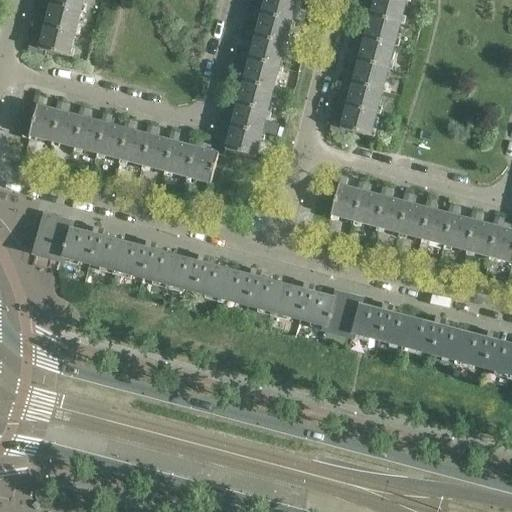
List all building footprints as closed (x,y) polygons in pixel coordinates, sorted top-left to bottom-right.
[(81,12),(84,0),(52,0),(53,0),(51,0),(41,0),(40,6),(50,9),(51,5),(81,12)] [(292,23),(298,0),(296,0),(265,0),(263,11),(262,15),(292,23)] [(401,24),(407,2),(400,0),(375,0),(372,12),(361,10),(359,18),(369,21),(371,16),(401,24)] [(75,36),(81,12),(51,5),(50,9),(47,23),(36,21),(34,29),(44,32),(45,28),(75,36)] [(286,46),(292,23),(262,15),(263,11),(252,8),(250,16),(261,19),(257,33),(256,37),(286,46)] [(395,47),(401,24),(371,16),(369,21),(366,35),(355,32),(353,41),(363,44),(365,39),(395,47)] [(69,58),(75,36),(45,28),(44,32),(40,46),(30,43),(28,52),(45,56),(46,52),(53,54),(69,58)] [(280,68),(286,46),(256,37),(257,33),(246,30),(244,39),(255,42),(251,56),(250,60),(280,68)] [(389,69),(395,47),(365,39),(363,44),(360,58),(349,55),(347,63),(357,66),(359,61),(389,69)] [(274,90),(280,68),(250,60),(251,56),(240,53),(238,61),(249,64),(245,78),(244,82),(274,90)] [(383,92),(389,69),(359,61),(357,66),(358,66),(354,80),(343,77),(341,86),(352,89),(353,84),(383,92)] [(268,113),(274,90),(244,82),(245,78),(234,75),(232,84),(243,86),(239,101),(238,105),(268,113)] [(377,114),(383,92),(353,84),(352,89),(348,103),(337,100),(335,108),(345,111),(347,106),(377,114)] [(60,113),(56,112),(42,108),(45,97),(36,95),(31,113),(35,114),(29,137),(53,143),(60,113)] [(262,136),(268,113),(238,105),(239,101),(228,98),(226,106),(237,109),(233,123),(232,128),(262,136)] [(75,149),(83,119),(79,118),(65,114),(67,104),(59,101),(56,112),(60,113),(53,143),(75,149)] [(371,138),(377,114),(347,106),(345,111),(346,111),(342,125),(331,123),(329,131),(347,136),(348,132),(371,138)] [(98,155),(106,125),(101,124),(87,120),(90,110),(81,107),(79,118),(83,119),(75,149),(98,155)] [(128,131),(124,130),(110,126),(112,115),(104,113),(101,124),(106,125),(98,155),(120,161),(128,131)] [(143,167),(151,137),(146,136),(132,132),(135,122),(127,119),(124,130),(128,131),(120,161),(143,167)] [(256,159),(262,136),(232,128),(233,123),(222,120),(220,129),(231,132),(226,151),(256,159)] [(173,143),(169,142),(155,138),(158,127),(149,125),(146,136),(151,137),(143,167),(166,173),(173,143)] [(196,149),(191,148),(177,144),(180,134),(172,131),(169,142),(173,143),(166,173),(188,179),(196,149)] [(211,185),(219,156),(219,155),(200,150),(203,139),(194,137),(191,148),(196,149),(188,179),(211,185)] [(354,222),(362,193),(358,191),(344,188),(346,177),(338,175),(333,192),(337,194),(331,216),(354,222)] [(385,199),(380,197),(366,194),(369,183),(361,181),(358,191),(362,193),(354,222),(377,228),(385,199)] [(407,205),(403,203),(389,200),(392,189),(383,187),(380,197),(385,199),(377,228),(400,234),(407,205)] [(422,240),(430,210),(426,209),(412,206),(414,195),(406,193),(403,203),(407,205),(400,234),(422,240)] [(445,246),(453,216),(448,215),(434,212),(437,201),(428,199),(426,209),(430,210),(422,240),(445,246)] [(475,222),(471,221),(457,218),(459,207),(451,205),(448,215),(453,216),(445,246),(467,252),(475,222)] [(490,258),(498,228),(493,227),(479,224),(482,213),(474,211),(471,221),(475,222),(467,252),(490,258)] [(64,263),(72,231),(74,223),(44,216),(34,255),(64,263)] [(511,264),(511,232),(502,230),(505,219),(496,217),(493,227),(498,228),(490,258),(511,264)] [(168,290),(176,258),(155,253),(157,245),(147,243),(145,250),(102,239),(104,231),(95,229),(93,236),(72,231),(64,263),(66,263),(67,259),(113,271),(112,276),(118,277),(119,273),(166,285),(165,290),(168,290)] [(273,318),(282,286),(260,280),(262,273),(253,271),(251,278),(207,266),(209,259),(200,257),(198,264),(176,258),(168,290),(171,291),(172,287),(195,293),(219,299),(218,304),(220,304),(223,305),(225,301),(271,313),(270,317),(273,318)] [(325,332),(333,300),(313,294),(315,287),(305,284),(303,292),(282,286),(273,318),(276,319),(277,315),(324,327),(323,331),(325,332)] [(353,339),(362,307),(363,300),(335,293),(333,300),(325,332),(329,333),(330,328),(350,334),(349,338),(353,339)] [(405,353),(413,321),(392,315),(394,308),(384,305),(382,313),(362,307),(353,339),(355,340),(356,335),(403,348),(402,352),(405,353)] [(457,367),(466,335),(444,329),(446,322),(437,319),(435,326),(413,321),(405,353),(408,354),(409,349),(456,362),(454,366),(457,367)] [(510,381),(511,372),(511,346),(497,343),(499,336),(489,333),(487,340),(466,335),(457,367),(460,368),(461,363),(508,376),(507,380),(510,381)]
